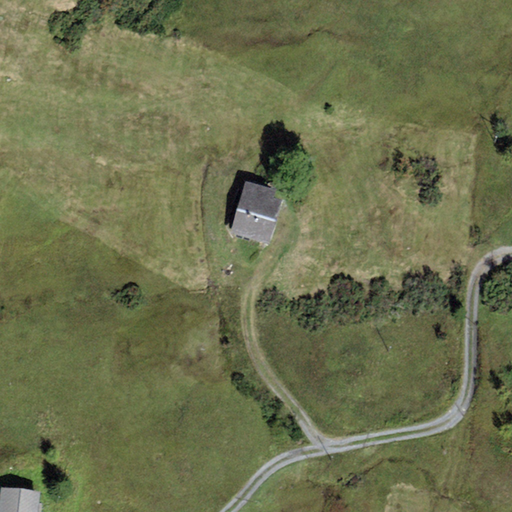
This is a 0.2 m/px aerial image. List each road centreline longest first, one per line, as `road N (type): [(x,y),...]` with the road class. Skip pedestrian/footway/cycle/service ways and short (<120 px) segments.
road 1 (track): [(227,511),(284,458),(457,416),(477,274),(511,254)]
road 2 (track): [(248,284),(255,354),(330,448)]
